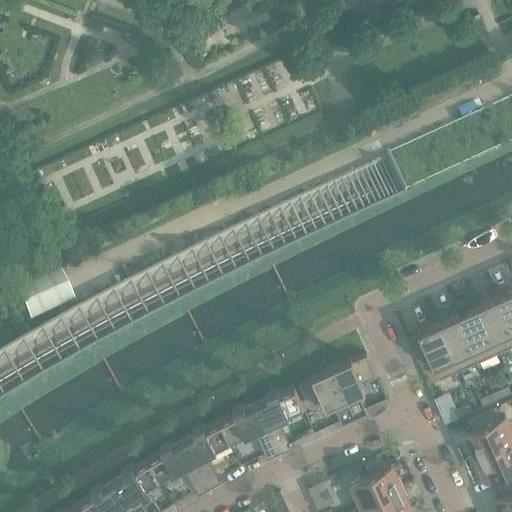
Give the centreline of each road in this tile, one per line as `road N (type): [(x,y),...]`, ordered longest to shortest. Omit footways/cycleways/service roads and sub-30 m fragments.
road 1 (residential): [(368,314),(375,303),(511,242)]
road 2 (unclassified): [(280,470),(410,411)]
